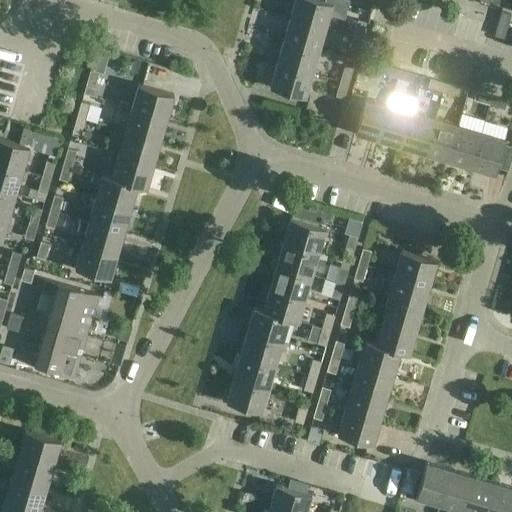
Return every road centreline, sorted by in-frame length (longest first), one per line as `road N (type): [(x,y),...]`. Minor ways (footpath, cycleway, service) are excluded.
road 1 (residential): [(116,414),(260,154)]
road 2 (residential): [(260,154),(198,45),(51,0)]
road 3 (residential): [(497,225),(260,154)]
road 4 (residential): [(155,487),(220,450),(352,488)]
road 5 (residential): [(511,63),(392,28)]
road 6 (residential): [(116,414),(0,379)]
